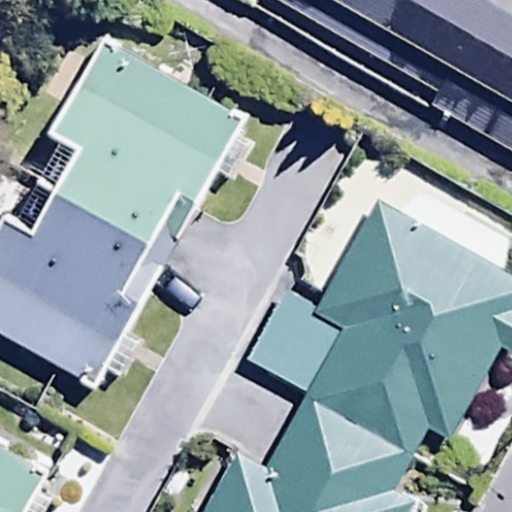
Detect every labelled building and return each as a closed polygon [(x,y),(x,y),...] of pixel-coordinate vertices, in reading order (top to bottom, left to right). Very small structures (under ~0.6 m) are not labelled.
[(282,0),(441,91),(433,105),(511,150),(511,18),(479,0),(282,0)] [(28,219),(3,205),(0,210),(0,332),(97,383),(239,113),(95,38),(27,167),(49,178),(28,219)] [(302,397),(411,460),(425,432),(445,442),(493,347),(511,355),(511,352),(511,278),(498,271),(505,237),(423,191),(398,213),(378,199),(313,307),(282,288),(239,358),(302,397)] [(402,511),(411,496),(397,489),(411,460),(302,397),(260,466),(233,450),(195,511),(402,511)] [(0,511),(42,511),(52,495),(38,487),(46,471),(0,445),(0,511)]
